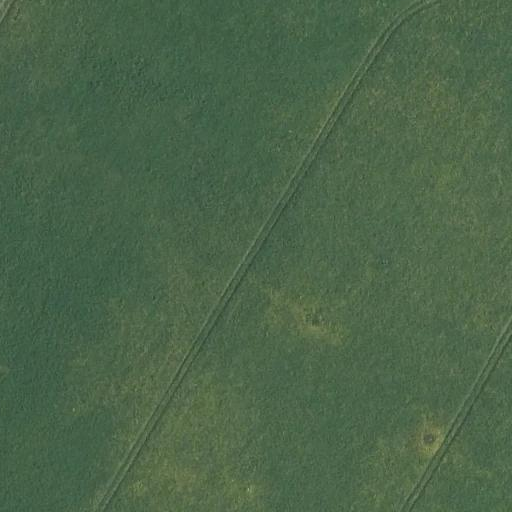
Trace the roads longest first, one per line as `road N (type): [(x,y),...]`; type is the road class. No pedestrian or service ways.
road 1 (track): [(417,0),(360,64),(97,511)]
road 2 (track): [(511,312),(397,511)]
